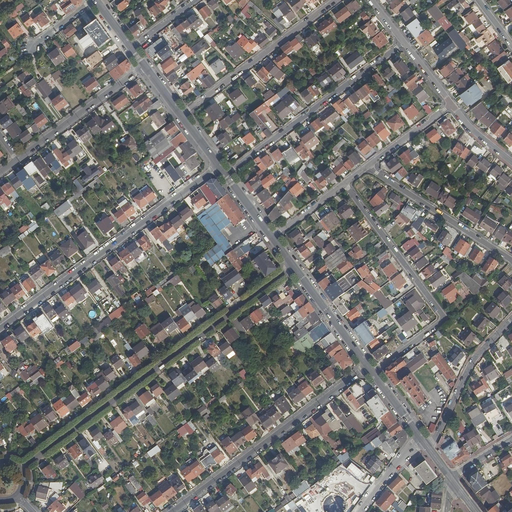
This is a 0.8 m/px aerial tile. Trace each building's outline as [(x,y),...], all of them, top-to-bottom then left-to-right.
[(66,15),(82,3),(82,0),(63,0),(65,2),(66,1),(68,5),(63,10),(66,15)] [(124,0),(120,3),(117,5),(121,11),(127,6),(126,5),(128,4),(128,3),(125,0),(124,0)] [(157,0),(155,2),(161,11),(165,8),(164,5),(167,3),(165,0),(157,0)] [(249,0),(236,0),(243,9),(247,3),(249,0)] [(292,0),(289,3),(295,11),(300,7),(299,5),(302,3),(306,0),(305,0),(292,0)] [(360,8),(354,0),(346,6),(352,14),(354,12),(355,13),(357,12),(356,11),(360,8)] [(398,0),(391,5),(398,14),(403,10),(402,8),(405,5),(403,2),(402,4),(398,0)] [(459,15),(470,7),(464,0),(457,0),(456,1),(455,0),(453,0),(447,5),(450,9),(454,6),(456,9),(458,8),(460,11),(458,13),(459,15)] [(498,0),(497,1),(504,9),(511,4),(507,0),(498,0)] [(155,15),(161,11),(155,2),(154,1),(149,5),(151,8),(150,9),(155,15)] [(16,7),(14,8),(15,11),(25,4),(23,2),(16,7)] [(248,4),(250,6),(260,15),(262,13),(250,2),(248,4)] [(241,12),(248,19),(251,16),(246,11),(250,6),(248,4),(247,3),(243,9),(242,10),(241,12)] [(435,4),(431,7),(441,18),(445,15),(444,14),(440,10),(436,4),(435,4)] [(206,6),(198,11),(204,19),(211,14),(206,6)] [(280,11),(288,21),(295,16),(287,6),(280,11)] [(144,25),(148,23),(136,7),(133,9),(141,20),(140,21),(144,25)] [(351,15),(345,7),(334,15),(340,23),(351,15)] [(408,7),(401,13),(407,21),(403,23),(406,26),(407,25),(417,18),(419,16),(417,13),(414,15),(408,7)] [(1,18),(0,18),(0,21),(5,18),(4,17),(8,14),(12,20),(19,15),(15,11),(14,8),(1,18)] [(286,23),(288,21),(280,11),(279,10),(274,14),(277,17),(274,20),(282,30),(285,28),(284,27),(283,25),(286,23)] [(472,23),(478,19),(476,16),(475,17),(471,11),(464,16),(470,25),(472,23)] [(38,22),(39,23),(42,27),(50,21),(43,12),(43,13),(42,12),(40,13),(40,14),(33,20),(35,22),(36,23),(37,22),(38,22)] [(130,12),(124,16),(126,18),(127,20),(133,16),(130,12)] [(360,15),(364,21),(365,22),(364,23),(365,24),(370,20),(364,12),(360,15)] [(28,13),(21,19),(28,28),(35,22),(33,20),(28,13)] [(196,13),(187,20),(193,27),(194,29),(198,26),(203,23),(196,13)] [(439,19),(447,29),(452,25),(449,22),(445,15),(441,18),(439,19)] [(462,17),(469,26),(470,25),(464,16),(462,17)] [(321,27),(317,29),(322,35),(325,32),(329,30),(330,31),(337,25),(331,17),(320,25),(321,27)] [(417,18),(407,25),(416,37),(426,30),(422,25),(424,23),(423,21),(420,23),(417,18)] [(187,20),(175,28),(183,38),(187,36),(184,32),(182,30),(186,27),(187,29),(189,28),(190,29),(193,27),(187,20)] [(480,33),(486,28),(480,20),(477,23),(476,21),(473,24),(472,23),(470,25),(469,26),(468,26),(472,32),(474,30),(478,35),(480,33)] [(378,32),(370,21),(360,28),(364,33),(367,31),(372,37),(378,32)] [(271,38),(277,31),(268,22),(265,25),(269,29),(266,33),(271,38)] [(134,35),(138,36),(141,34),(138,30),(140,28),(137,23),(129,29),(134,35)] [(17,24),(9,30),(14,38),(23,31),(17,24)] [(63,29),(60,32),(64,36),(67,34),(68,36),(69,37),(71,35),(77,31),(72,25),(71,26),(70,24),(67,26),(68,28),(64,31),(63,29)] [(175,28),(175,27),(171,30),(183,46),(187,43),(183,38),(175,28)] [(415,38),(423,48),(434,39),(427,29),(426,30),(416,37),(415,38)] [(478,35),(475,37),(478,41),(482,38),(487,44),(493,39),(486,29),(480,33),(478,35)] [(91,54),(103,45),(101,43),(102,41),(98,35),(92,40),(91,38),(90,36),(89,35),(88,35),(85,31),(76,38),(82,46),(84,45),(91,54)] [(388,42),(380,32),(372,38),(380,48),(388,42)] [(459,34),(460,35),(466,43),(468,41),(465,37),(465,38),(460,32),(459,34)] [(250,38),(256,43),(258,42),(261,47),(269,41),(265,36),(264,37),(261,33),(258,36),(260,38),(256,40),(253,36),(250,38)] [(311,35),(305,39),(305,40),(311,48),(312,47),(313,48),(314,47),(315,48),(317,46),(316,44),(320,41),(315,33),(311,35)] [(203,37),(209,43),(212,40),(207,34),(203,37)] [(303,40),(299,34),(295,37),(296,38),(299,42),(303,40)] [(464,47),(467,45),(466,44),(466,43),(460,35),(457,38),(464,47)] [(290,42),(289,41),(281,47),(285,54),(294,48),(296,50),(301,47),(302,46),(299,42),(296,38),(290,42)] [(161,39),(146,51),(152,59),(164,50),(166,53),(160,58),(163,61),(174,52),(172,49),(170,51),(161,39)] [(446,53),(447,52),(454,47),(453,47),(455,46),(452,42),(450,39),(435,50),(441,58),(446,54),(446,53)] [(199,48),(194,52),(194,53),(196,56),(205,49),(206,49),(210,47),(204,40),(201,42),(202,43),(198,46),(199,48)] [(490,58),(495,63),(499,60),(501,59),(506,55),(507,54),(503,48),(501,49),(494,40),(487,46),(494,55),(490,58)] [(243,52),(245,50),(237,42),(231,47),(229,45),(225,48),(235,59),(243,53),(243,52)] [(72,47),(69,43),(62,49),(65,53),(68,57),(74,52),(75,54),(76,53),(72,48),(72,47)] [(192,51),(187,43),(183,46),(181,47),(189,57),(192,55),(194,53),(194,52),(192,51)] [(6,47),(0,51),(0,56),(9,50),(12,53),(15,51),(10,44),(6,47)] [(58,48),(48,55),(49,57),(53,54),(53,53),(58,49),(58,48)] [(53,54),(49,57),(52,60),(55,65),(65,58),(58,49),(53,53),(53,54)] [(89,71),(93,68),(92,66),(102,58),(97,52),(87,59),(89,62),(87,63),(89,65),(90,65),(89,64),(90,63),(92,66),(91,66),(89,68),(88,67),(87,68),(89,71)] [(176,55),(174,52),(163,61),(161,63),(162,65),(167,73),(179,64),(178,63),(177,64),(172,58),(176,55)] [(286,55),(284,53),(277,58),(278,59),(276,60),(280,66),(286,62),(288,64),(292,61),(286,55)] [(114,54),(104,62),(110,70),(120,63),(114,54)] [(356,60),(352,56),(345,61),(351,69),(360,62),(358,59),(356,60)] [(127,59),(119,64),(125,72),(130,68),(131,64),(127,59)] [(226,69),(219,59),(210,66),(216,74),(220,71),(221,73),(226,69)] [(402,76),(409,70),(400,59),(393,64),(402,76)] [(194,69),(202,63),(199,60),(186,69),(189,73),(194,69)] [(509,82),(511,80),(511,62),(510,60),(498,68),(509,82)] [(285,74),(272,62),(266,69),(269,72),(274,77),(279,80),(285,74)] [(202,73),(207,70),(202,63),(194,69),(199,76),(200,75),(204,80),(206,78),(204,75),(202,73)] [(440,69),(446,76),(454,70),(449,63),(440,69)] [(486,75),(489,73),(487,70),(486,70),(481,63),(478,66),(482,71),(483,71),(486,75)] [(180,65),(179,64),(167,73),(166,74),(171,82),(176,79),(179,77),(174,71),(180,67),(179,66),(180,65)] [(339,64),(328,72),(335,81),(346,73),(339,64)] [(266,69),(264,67),(258,73),(262,77),(263,79),(267,81),(269,79),(266,76),(269,72),(266,69)] [(387,72),(383,75),(386,79),(387,78),(390,82),(393,79),(390,76),(394,73),(391,69),(389,70),(388,68),(385,70),(387,72)] [(445,78),(451,86),(460,78),(464,75),(459,68),(445,78)] [(199,76),(194,69),(189,73),(192,77),(194,79),(199,76)] [(27,82),(31,79),(29,76),(30,75),(27,71),(25,73),(24,73),(18,77),(23,84),(27,81),(27,82)] [(61,72),(54,78),(56,80),(59,78),(61,76),(63,75),(61,72)] [(210,88),(216,83),(210,76),(211,76),(208,72),(204,75),(206,78),(204,80),(210,88)] [(323,86),(331,80),(325,72),(317,78),(323,86)] [(377,74),(373,77),(381,88),(385,85),(381,80),(382,79),(381,77),(380,78),(377,74)] [(248,84),(247,84),(250,87),(255,83),(253,80),(255,78),(252,75),(250,77),(249,76),(247,77),(248,78),(245,80),(248,84)] [(411,92),(424,82),(421,79),(416,84),(415,83),(414,83),(413,82),(417,79),(414,75),(404,82),(411,92)] [(460,89),(463,93),(472,86),(464,76),(455,83),(459,87),(460,86),(461,88),(460,89)] [(99,84),(94,77),(83,84),(89,91),(99,84)] [(32,94),(33,94),(34,93),(31,88),(32,87),(31,86),(37,82),(33,78),(25,84),(32,94)] [(42,87),(52,101),(54,103),(59,110),(64,106),(65,108),(70,105),(68,103),(62,95),(61,94),(55,98),(52,94),(50,90),(51,89),(46,83),(44,80),(39,84),(42,87)] [(190,83),(188,81),(182,86),(184,89),(183,90),(186,94),(193,89),(192,87),(193,86),(191,83),(190,83)] [(39,84),(38,83),(36,84),(37,85),(37,86),(41,92),(45,98),(44,99),(49,104),(52,101),(42,87),(39,84)] [(307,89),(313,97),(319,93),(318,90),(321,88),(317,83),(314,85),(307,89)] [(463,93),(460,95),(468,105),(483,93),(475,83),(472,86),(463,93)] [(30,95),(32,94),(25,84),(19,88),(27,98),(30,95)] [(367,84),(363,87),(369,94),(371,92),(375,97),(376,96),(378,98),(379,97),(371,86),(370,87),(367,84)] [(137,85),(130,90),(135,98),(143,92),(137,85)] [(286,87),(294,94),(296,91),(289,85),(286,87)] [(428,97),(420,86),(413,91),(419,99),(418,100),(420,103),(428,97)] [(398,90),(396,87),(393,90),(391,91),(388,94),(386,95),(388,98),(398,90)] [(370,97),(368,94),(367,95),(362,88),(358,91),(356,92),(361,99),(364,97),(366,100),(370,97)] [(246,99),(238,89),(230,96),(237,106),(246,99)] [(307,102),(313,97),(307,89),(301,94),(307,102)] [(502,94),(504,96),(509,103),(511,100),(511,99),(505,91),(505,92),(502,94)] [(62,95),(68,103),(72,101),(66,93),(62,95)] [(355,93),(349,97),(353,104),(359,99),(355,93)] [(273,97),(270,94),(263,101),(265,103),(267,101),(271,98),(273,97)] [(277,94),(276,95),(273,97),(271,98),(267,101),(270,104),(272,105),(274,103),(273,101),(279,97),(277,94)] [(32,97),(31,96),(30,95),(27,98),(26,98),(22,102),(23,104),(27,101),(32,97)] [(123,95),(113,103),(118,110),(128,102),(124,95),(123,95)] [(291,111),(292,112),(300,105),(290,95),(282,101),(291,111)] [(504,96),(500,100),(506,108),(510,104),(509,103),(504,96)] [(2,109),(5,114),(15,107),(7,97),(0,102),(0,101),(0,108),(1,108),(2,109)] [(158,101),(150,107),(149,105),(151,103),(147,97),(139,103),(133,107),(135,109),(140,116),(148,110),(151,115),(162,107),(162,106),(158,101)] [(359,112),(348,98),(345,100),(356,114),(359,112)] [(291,111),(282,101),(282,100),(274,108),(282,117),(286,114),(287,115),(291,111)] [(342,115),(344,113),(342,111),(347,107),(340,100),(333,105),(342,115)] [(481,102),(471,110),(479,120),(480,120),(484,115),(488,111),(481,102)] [(207,110),(215,121),(218,119),(224,114),(216,103),(207,110)] [(265,109),(268,107),(267,106),(265,103),(254,111),(257,114),(259,113),(264,109),(265,109)] [(410,119),(418,113),(412,105),(404,111),(410,119)] [(422,107),(428,115),(432,112),(427,106),(426,106),(425,105),(422,107)] [(25,109),(23,106),(18,109),(22,114),(26,111),(25,109)] [(338,115),(332,108),(320,117),(331,127),(333,126),(331,123),(330,123),(329,122),(335,117),(338,115)] [(250,114),(262,128),(264,127),(266,125),(264,123),(261,119),(257,114),(254,111),(250,114)] [(365,119),(372,114),(370,112),(370,111),(363,116),(365,119)] [(488,111),(484,115),(480,120),(489,128),(497,118),(488,111)] [(158,112),(151,117),(159,128),(166,123),(158,112)] [(218,119),(225,129),(242,117),(239,113),(230,119),(226,113),(224,114),(218,119)] [(43,114),(35,120),(40,127),(48,121),(43,114)] [(96,115),(92,118),(93,119),(99,127),(100,128),(104,134),(115,126),(109,118),(105,121),(100,120),(96,115)] [(248,115),(243,119),(250,128),(252,127),(246,120),(249,117),(248,115)] [(394,131),(404,124),(397,115),(387,122),(394,131)] [(0,121),(6,129),(7,128),(8,127),(12,124),(12,123),(13,122),(8,116),(0,121)] [(320,118),(308,126),(311,129),(313,133),(324,126),(327,130),(328,129),(330,130),(331,129),(320,118)] [(99,127),(93,119),(87,124),(94,133),(100,128),(99,127)] [(448,136),(455,131),(447,120),(440,125),(448,136)] [(492,130),(499,136),(505,128),(497,121),(493,126),(494,126),(492,130)] [(10,133),(15,138),(19,135),(22,133),(15,122),(12,124),(8,127),(10,130),(11,129),(12,132),(10,133)] [(149,152),(152,155),(158,164),(163,160),(166,157),(174,152),(176,149),(181,146),(188,141),(184,136),(175,123),(173,122),(169,125),(147,141),(143,144),(149,152)] [(35,132),(39,129),(35,123),(30,127),(26,130),(22,133),(19,135),(24,142),(32,137),(29,132),(33,129),(35,132)] [(377,134),(380,138),(384,135),(383,134),(388,131),(382,123),(373,129),(375,132),(377,134)] [(85,127),(76,133),(80,139),(83,143),(92,136),(90,134),(85,127)] [(264,132),(268,137),(273,134),(268,128),(264,132)] [(313,133),(311,129),(306,133),(307,134),(301,139),(302,140),(308,148),(319,140),(313,133)] [(434,130),(426,136),(432,144),(440,138),(434,130)] [(511,133),(508,130),(503,136),(505,138),(505,139),(511,144),(511,133)] [(242,138),(245,143),(247,145),(255,140),(250,133),(242,138)] [(381,141),(376,135),(374,133),(367,139),(366,139),(366,140),(372,148),(381,141)] [(218,137),(225,146),(232,141),(231,140),(228,142),(223,134),(218,137)] [(131,138),(121,145),(127,152),(136,146),(131,138)] [(339,148),(345,141),(343,138),(336,145),(339,148)] [(430,147),(425,139),(418,145),(420,148),(422,146),(426,150),(430,147)] [(76,140),(68,145),(71,149),(67,153),(71,159),(83,150),(76,140)] [(308,148),(302,140),(299,143),(300,145),(294,149),(300,157),(301,156),(303,160),(309,156),(312,159),(314,157),(308,148)] [(195,150),(188,141),(181,146),(176,149),(182,157),(186,161),(193,156),(197,153),(195,150)] [(365,155),(372,148),(365,141),(358,148),(365,155)] [(448,157),(454,148),(451,143),(441,156),(445,161),(448,157)] [(458,143),(453,150),(465,158),(470,151),(458,143)] [(299,156),(291,146),(292,147),(286,152),(285,150),(285,151),(282,153),(290,163),(299,156)] [(64,149),(60,152),(58,149),(54,152),(64,165),(68,163),(67,161),(71,158),(64,149)] [(277,161),(284,156),(278,149),(272,154),(277,161)] [(415,159),(419,157),(414,150),(411,153),(409,150),(400,157),(406,165),(409,162),(410,164),(413,162),(412,160),(415,158),(415,159)] [(468,161),(467,163),(473,168),(477,164),(480,160),(477,157),(474,154),(475,153),(471,150),(470,151),(465,158),(465,159),(468,161)] [(62,167),(55,158),(51,153),(44,158),(49,164),(52,162),(51,160),(52,160),(56,165),(60,171),(63,169),(62,167)] [(352,160),(356,165),(362,160),(359,155),(359,156),(358,155),(357,155),(356,154),(350,158),(352,160)] [(267,155),(261,160),(268,169),(269,170),(275,165),(272,161),(273,161),(271,158),(270,158),(267,155)] [(193,156),(186,161),(193,171),(200,166),(193,156)] [(261,160),(259,157),(255,160),(262,169),(251,177),(249,175),(242,180),(245,184),(257,175),(257,176),(259,175),(265,170),(268,169),(261,160)] [(480,160),(477,164),(486,172),(492,165),(482,157),(480,160)] [(41,158),(34,163),(45,177),(48,175),(41,165),(44,163),(41,158)] [(401,166),(395,158),(393,160),(399,168),(401,166)] [(341,163),(340,162),(337,159),(334,163),(337,166),(332,171),(338,176),(346,169),(341,163)] [(341,163),(345,167),(346,166),(349,170),(354,166),(349,159),(345,163),(344,164),(341,161),(340,162),(341,163)] [(399,168),(393,160),(386,165),(391,170),(394,172),(399,168)] [(33,162),(25,169),(28,174),(30,176),(36,171),(40,175),(42,174),(41,174),(33,162)] [(179,167),(186,175),(189,173),(182,164),(179,167)] [(444,164),(438,172),(441,175),(446,166),(444,164)] [(496,164),(490,172),(498,178),(502,172),(504,170),(496,164)] [(87,166),(83,169),(87,174),(82,178),(86,182),(97,173),(100,177),(105,173),(100,165),(94,169),(93,168),(91,168),(90,168),(89,169),(87,166)] [(178,167),(175,169),(182,179),(185,177),(178,167)] [(322,175),(329,182),(336,176),(329,168),(322,175)] [(399,181),(408,174),(403,168),(394,175),(399,181)] [(24,169),(16,175),(17,177),(23,185),(28,191),(36,185),(24,169)] [(171,172),(169,174),(170,176),(171,176),(175,183),(181,179),(176,172),(173,174),(171,172)] [(327,183),(319,172),(316,175),(319,179),(315,182),(321,189),(324,186),(324,185),(327,183)] [(498,178),(497,179),(507,187),(509,185),(511,181),(511,180),(502,172),(498,178)] [(308,182),(311,180),(306,173),(303,176),(308,182)] [(286,176),(284,174),(276,180),(278,182),(282,178),(286,176)] [(423,178),(419,175),(417,177),(412,174),(408,181),(416,187),(423,178)] [(40,175),(36,179),(40,185),(45,182),(40,175)] [(257,175),(245,184),(251,192),(255,190),(254,187),(261,181),(260,179),(261,178),(259,175),(257,176),(257,175)] [(17,177),(9,183),(15,191),(23,185),(17,177)] [(290,181),(292,185),(294,187),(291,190),(294,194),(302,187),(297,182),(294,178),(292,180),(290,181)] [(216,180),(211,179),(199,188),(205,197),(211,204),(212,206),(228,195),(216,180)] [(437,199),(441,193),(438,192),(440,188),(431,182),(425,191),(437,199)] [(17,196),(18,197),(19,196),(15,191),(9,183),(2,188),(6,194),(10,191),(15,197),(17,196)] [(78,197),(90,188),(88,185),(87,186),(80,191),(76,194),(78,197)] [(142,194),(149,188),(147,185),(140,191),(141,193),(142,194)] [(142,194),(149,203),(156,197),(149,188),(142,194)] [(373,199),(379,205),(384,202),(383,201),(385,198),(383,195),(388,191),(384,188),(373,199)] [(479,191),(474,188),(468,195),(474,197),(479,191)] [(265,189),(258,194),(264,202),(271,197),(265,189)] [(0,205),(4,202),(7,206),(11,203),(6,196),(2,190),(0,191),(0,205)] [(283,207),(286,211),(293,206),(289,201),(294,196),(289,191),(279,203),(283,207)] [(448,194),(443,191),(441,193),(437,199),(437,200),(442,203),(442,202),(453,209),(457,202),(447,195),(448,194)] [(142,194),(141,193),(134,199),(141,208),(149,203),(142,194)] [(394,203),(392,205),(396,209),(400,202),(401,201),(399,200),(400,198),(392,193),(389,198),(390,199),(389,200),(394,203)] [(68,200),(72,204),(79,199),(78,197),(76,194),(72,197),(71,198),(68,200)] [(198,209),(206,203),(200,194),(192,200),(198,209)] [(228,195),(212,206),(208,209),(197,217),(199,220),(200,220),(218,244),(217,245),(207,252),(203,255),(211,267),(226,256),(227,255),(234,250),(221,232),(220,231),(209,217),(218,210),(217,209),(219,208),(220,209),(222,208),(232,221),(235,225),(245,218),(235,205),(228,195)] [(271,197),(264,202),(267,207),(272,204),(273,205),(276,203),(271,197)] [(126,199),(119,205),(121,208),(129,202),(126,199)] [(48,202),(41,207),(46,213),(52,208),(48,202)] [(122,209),(128,218),(136,212),(129,202),(121,208),(122,209)] [(378,216),(390,207),(384,202),(379,205),(373,209),(378,216)] [(339,210),(341,213),(344,217),(345,218),(354,211),(348,203),(339,210)] [(416,211),(406,205),(400,213),(411,220),(416,211)] [(189,206),(179,214),(180,215),(184,220),(194,213),(189,206)] [(275,207),(268,215),(273,221),(282,214),(279,209),(276,206),(275,207)] [(220,231),(232,221),(222,208),(220,209),(219,208),(217,209),(218,210),(209,217),(220,231)] [(477,224),(481,217),(466,208),(462,215),(477,224)] [(120,224),(128,218),(122,209),(114,215),(120,224)] [(330,230),(340,222),(333,212),(322,220),(330,230)] [(410,221),(411,220),(400,213),(399,215),(409,224),(410,222),(410,221)] [(180,215),(170,223),(175,230),(185,222),(184,220),(180,215)] [(409,224),(399,215),(394,219),(401,227),(406,223),(407,225),(409,224)] [(99,222),(97,224),(105,234),(115,227),(112,222),(108,218),(100,223),(99,222)] [(480,226),(492,234),(497,227),(485,219),(480,226)] [(438,228),(428,221),(426,225),(436,231),(438,228)] [(39,224),(38,222),(30,228),(29,229),(30,232),(40,225),(39,224)] [(158,229),(163,234),(166,239),(176,232),(175,230),(170,223),(169,222),(164,226),(163,225),(158,229)] [(367,236),(357,223),(349,229),(358,242),(367,236)] [(423,239),(425,238),(424,237),(420,233),(417,231),(412,226),(405,231),(410,238),(413,236),(413,238),(416,236),(415,234),(416,233),(423,239)] [(492,234),(501,241),(502,240),(507,232),(498,226),(497,227),(492,234)] [(158,229),(157,227),(150,233),(155,240),(163,234),(158,229)] [(7,228),(4,230),(6,233),(10,238),(13,236),(7,228)] [(18,237),(20,239),(21,240),(31,233),(30,232),(29,229),(26,231),(22,234),(18,237)] [(358,242),(349,229),(347,230),(357,243),(358,242)] [(509,243),(511,245),(511,244),(511,231),(509,229),(507,232),(502,240),(505,243),(505,242),(506,241),(509,243)] [(291,234),(299,246),(316,233),(314,231),(303,239),(301,235),(302,234),(301,231),(299,233),(297,230),(291,234)] [(86,231),(79,237),(87,248),(95,243),(86,231)] [(452,237),(443,231),(438,240),(447,246),(449,242),(448,242),(452,237)] [(313,239),(321,250),(324,248),(326,246),(322,240),(326,237),(322,232),(313,239)] [(145,236),(137,242),(145,251),(152,246),(145,236)] [(409,253),(418,246),(413,239),(410,241),(409,240),(403,245),(409,253)] [(71,240),(61,248),(69,257),(78,250),(71,240)] [(333,243),(338,250),(340,248),(337,245),(334,240),(326,246),(324,248),(329,255),(336,250),(332,244),(333,243)] [(467,258),(472,250),(470,248),(471,246),(461,240),(460,242),(457,240),(452,248),(467,258)] [(266,246),(262,241),(250,250),(254,255),(266,246)] [(134,242),(127,248),(134,258),(142,252),(134,242)] [(337,245),(340,248),(343,253),(345,252),(339,243),(337,245)] [(243,246),(242,244),(234,250),(227,255),(229,258),(228,259),(232,264),(239,259),(245,254),(241,248),(243,246)] [(358,259),(364,255),(356,244),(352,247),(354,249),(349,253),(352,257),(353,256),(356,259),(358,258),(358,259)] [(8,245),(0,250),(0,254),(1,256),(8,251),(9,252),(12,250),(10,247),(8,245)] [(309,252),(305,245),(299,250),(305,258),(311,253),(310,251),(309,252)] [(134,258),(127,248),(119,254),(127,264),(134,259),(134,258)] [(328,268),(330,271),(344,261),(347,259),(343,253),(340,248),(338,250),(316,266),(317,268),(324,263),(327,267),(328,266),(327,265),(328,264),(330,266),(328,268)] [(392,256),(387,249),(379,255),(381,259),(384,257),(386,260),(392,256)] [(415,261),(423,256),(417,249),(410,254),(415,261)] [(65,258),(59,250),(55,254),(56,255),(50,259),(52,262),(56,267),(59,264),(59,263),(65,258)] [(479,264),(484,255),(476,250),(470,258),(479,264)] [(460,268),(461,266),(454,260),(455,259),(453,256),(454,255),(450,251),(446,256),(453,262),(460,268)] [(264,252),(254,260),(265,275),(276,268),(264,252)] [(446,256),(444,255),(441,258),(449,265),(453,262),(446,256)] [(117,257),(109,263),(115,271),(119,268),(122,273),(126,270),(117,257)] [(243,265),(239,259),(232,264),(236,270),(238,272),(250,263),(248,261),(248,262),(243,265)] [(347,259),(344,261),(338,266),(343,273),(350,268),(345,263),(348,260),(347,259)] [(426,263),(423,259),(416,264),(418,268),(420,267),(421,270),(427,266),(425,263),(426,263)] [(498,264),(490,259),(482,270),(486,273),(489,269),(491,270),(494,267),(495,268),(498,264)] [(49,261),(41,266),(49,277),(56,271),(49,261)] [(324,263),(317,268),(319,271),(318,272),(319,273),(321,273),(328,268),(330,266),(328,264),(327,265),(328,266),(327,267),(324,263)] [(392,280),(400,275),(392,263),(383,269),(390,278),(392,280)] [(433,264),(423,271),(428,278),(437,272),(434,268),(436,267),(433,264)] [(33,269),(29,272),(35,281),(45,273),(40,266),(39,265),(33,269)] [(362,268),(361,269),(360,270),(358,271),(361,275),(361,276),(363,279),(366,276),(371,282),(378,276),(375,272),(375,273),(374,271),(371,273),(366,267),(363,269),(362,268)] [(276,268),(265,275),(266,277),(277,269),(276,268)] [(359,274),(355,269),(349,273),(353,278),(359,274)] [(236,270),(221,281),(225,286),(227,289),(242,278),(238,272),(236,270)] [(454,280),(458,277),(463,273),(461,270),(452,277),(454,280)] [(440,272),(436,274),(437,275),(430,280),(436,288),(446,281),(440,272)] [(458,277),(468,288),(476,282),(471,278),(464,272),(463,273),(458,277)] [(347,280),(345,281),(348,285),(355,281),(353,278),(349,273),(344,276),(347,280)] [(120,282),(114,274),(107,279),(120,296),(123,294),(116,284),(120,282)] [(319,284),(324,291),(338,281),(332,274),(327,278),(325,275),(317,281),(319,284)] [(406,282),(401,274),(392,281),(398,288),(406,282)] [(511,280),(506,274),(498,283),(505,290),(511,283),(511,280)] [(23,284),(29,292),(36,286),(30,278),(23,284)] [(165,284),(167,282),(164,279),(155,286),(157,289),(161,286),(165,284)] [(480,286),(484,289),(489,284),(485,280),(480,286)] [(95,281),(87,287),(92,294),(95,291),(99,289),(100,288),(95,281)] [(363,286),(373,294),(374,294),(376,292),(369,286),(362,281),(352,288),(354,292),(361,287),(362,288),(363,286)] [(468,288),(476,297),(484,289),(480,286),(478,284),(476,282),(468,288)] [(381,288),(374,283),(369,286),(376,292),(377,291),(381,288)] [(80,284),(69,292),(75,300),(78,297),(81,300),(84,297),(82,294),(86,291),(80,284)] [(18,285),(11,290),(13,293),(17,298),(18,299),(18,300),(26,294),(24,292),(21,287),(19,286),(18,285)] [(455,298),(459,295),(452,285),(442,292),(449,301),(454,297),(455,298)] [(155,286),(145,294),(147,297),(148,296),(153,293),(157,289),(155,286)] [(227,289),(225,286),(218,291),(226,301),(233,296),(227,289)] [(276,288),(274,290),(278,295),(284,303),(286,305),(287,307),(288,306),(295,301),(302,295),(300,292),(295,296),(288,286),(285,288),(290,295),(286,298),(282,292),(280,294),(276,288)] [(10,288),(0,295),(0,296),(0,297),(6,305),(17,298),(13,293),(11,290),(10,288)] [(496,299),(505,308),(511,300),(511,297),(505,290),(496,299)] [(374,294),(384,308),(386,310),(393,304),(389,299),(387,301),(384,296),(382,297),(377,291),(376,292),(374,294)] [(75,300),(69,292),(61,298),(70,309),(77,303),(75,300)] [(412,293),(406,297),(409,301),(414,307),(417,306),(416,305),(419,303),(418,302),(412,293)] [(208,300),(215,309),(223,303),(217,294),(208,300)] [(284,303),(278,295),(271,300),(277,308),(284,303)] [(308,303),(302,295),(295,301),(295,302),(291,306),(296,312),(298,311),(308,303)] [(135,298),(133,299),(134,300),(137,304),(142,301),(138,296),(135,298)] [(17,298),(6,305),(7,306),(18,299),(17,298)] [(338,309),(343,316),(349,312),(343,304),(344,303),(345,303),(343,300),(341,301),(339,298),(336,300),(333,302),(338,309)] [(137,304),(134,300),(134,301),(132,299),(128,302),(132,307),(133,306),(133,307),(137,304)] [(485,311),(493,318),(502,309),(493,301),(485,311)] [(186,303),(178,309),(179,310),(182,315),(190,308),(188,306),(186,303)] [(304,319),(314,311),(308,303),(298,311),(304,319)] [(198,319),(206,313),(199,304),(196,307),(195,306),(193,307),(191,304),(188,306),(190,308),(192,312),(196,317),(198,319)] [(55,311),(51,305),(44,310),(51,318),(57,313),(55,311)] [(55,311),(57,313),(62,320),(70,314),(63,305),(55,311)] [(127,312),(123,306),(117,311),(121,316),(122,315),(127,312)] [(271,317),(263,306),(250,316),(255,324),(264,318),(266,321),(271,317)] [(291,310),(288,306),(287,307),(286,308),(279,313),(281,316),(282,315),(282,317),(291,310)] [(188,323),(196,317),(192,312),(190,308),(182,315),(188,323)] [(361,315),(355,308),(347,314),(352,322),(361,315)] [(183,333),(191,327),(188,323),(182,315),(179,310),(176,312),(181,320),(176,324),(178,327),(183,333)] [(121,316),(117,311),(109,317),(113,322),(119,318),(121,316)] [(299,329),(294,333),(296,337),(290,342),(292,345),(323,322),(314,311),(304,319),(296,325),(299,329)] [(407,333),(412,329),(411,327),(418,322),(411,312),(398,321),(407,333)] [(420,315),(425,322),(428,319),(423,312),(420,315)] [(43,313),(33,321),(34,323),(42,333),(48,329),(50,331),(54,328),(43,313)] [(392,313),(389,316),(394,322),(398,319),(392,313)] [(487,324),(488,324),(491,320),(483,314),(474,324),(482,330),(487,324)] [(101,331),(113,322),(109,317),(104,321),(104,322),(96,328),(97,330),(99,333),(101,331)] [(240,323),(243,327),(246,331),(254,325),(248,317),(240,323)] [(168,334),(178,327),(176,324),(171,318),(161,325),(168,334)] [(366,321),(354,330),(356,333),(358,332),(359,333),(360,331),(366,327),(369,326),(366,321)] [(325,338),(331,334),(328,330),(323,322),(292,345),(300,356),(304,353),(308,350),(315,345),(321,341),(325,338)] [(34,338),(42,333),(34,323),(27,328),(34,338)] [(150,333),(144,324),(135,331),(141,339),(150,333)] [(166,338),(169,336),(168,334),(161,325),(151,333),(157,341),(158,343),(165,338),(166,338)] [(22,341),(29,336),(22,326),(15,331),(22,341)] [(358,336),(366,346),(376,339),(380,336),(377,332),(372,326),(370,327),(369,326),(366,327),(360,331),(359,333),(360,335),(358,336)] [(239,333),(234,327),(224,335),(230,343),(240,336),(239,333)] [(396,337),(398,335),(402,332),(398,327),(392,332),(396,337)] [(468,327),(459,337),(468,345),(474,338),(475,339),(478,335),(468,327)] [(104,336),(101,331),(99,333),(96,335),(93,337),(95,340),(97,339),(101,335),(102,337),(104,336)] [(380,336),(376,339),(377,339),(369,345),(372,349),(376,346),(377,347),(381,344),(378,341),(383,336),(384,338),(388,335),(386,332),(385,332),(380,336)] [(1,343),(10,355),(15,351),(14,349),(18,346),(16,344),(19,342),(13,334),(1,343)] [(332,358),(343,350),(341,348),(331,334),(325,338),(328,343),(325,345),(328,348),(326,350),(332,358)] [(404,343),(408,340),(403,334),(399,337),(404,343)] [(432,352),(438,349),(435,338),(435,337),(432,339),(434,342),(430,344),(432,349),(431,350),(432,352)] [(73,351),(81,346),(78,342),(70,348),(73,351)] [(140,359),(150,352),(143,342),(133,350),(140,359)] [(233,351),(227,342),(219,348),(225,357),(233,351)] [(210,347),(207,349),(214,358),(218,355),(216,352),(219,351),(213,343),(209,346),(210,347)] [(385,345),(373,354),(378,361),(390,352),(385,345)] [(73,352),(68,346),(65,349),(69,355),(72,353),(73,352)] [(411,374),(425,365),(428,362),(417,347),(387,370),(386,373),(396,386),(402,382),(411,374)] [(492,352),(496,359),(503,355),(498,347),(493,350),(494,351),(492,352)] [(456,365),(465,354),(459,349),(450,359),(456,365)] [(0,350),(0,358),(10,373),(12,371),(10,368),(9,368),(2,358),(0,354),(0,353),(2,353),(0,350)] [(344,370),(353,363),(343,350),(332,358),(329,360),(327,361),(331,366),(335,371),(336,370),(333,365),(338,362),(344,370)] [(448,379),(455,374),(439,354),(433,359),(448,379)] [(110,361),(116,369),(120,367),(119,366),(124,363),(118,355),(110,361)] [(136,355),(129,360),(135,367),(141,362),(136,355)] [(260,369),(263,366),(261,364),(255,355),(252,357),(260,369)] [(206,364),(200,357),(190,364),(191,365),(198,374),(199,376),(209,369),(206,365),(206,364)] [(220,367),(214,358),(206,364),(206,365),(209,369),(212,373),(220,367)] [(263,366),(271,361),(269,358),(261,364),(263,366)] [(57,359),(50,364),(53,367),(59,362),(57,359)] [(59,362),(53,367),(54,369),(64,362),(63,360),(59,362)] [(494,364),(484,371),(488,378),(495,374),(496,377),(500,374),(494,364)] [(39,377),(43,374),(42,374),(35,365),(32,367),(34,369),(28,373),(26,370),(22,373),(27,380),(36,373),(39,377)] [(191,365),(181,372),(186,379),(188,382),(198,374),(191,365)] [(329,380),(337,374),(335,371),(331,366),(323,373),(329,380)] [(109,380),(110,381),(117,375),(111,367),(103,373),(109,380)] [(181,372),(178,369),(168,376),(174,385),(176,387),(184,381),(186,379),(181,372)] [(99,387),(102,391),(109,386),(106,382),(109,380),(103,373),(103,372),(97,376),(99,379),(95,382),(99,387)] [(321,383),(324,380),(317,372),(308,378),(314,386),(320,382),(321,383)] [(419,385),(411,374),(402,382),(420,406),(428,400),(418,386),(419,385)] [(298,388),(305,397),(313,391),(304,377),(298,382),(299,383),(296,385),(298,388)] [(472,387),(476,394),(489,386),(483,377),(476,382),(477,384),(476,385),(472,387)] [(98,387),(99,387),(95,382),(93,380),(85,387),(94,398),(101,392),(98,387)] [(356,383),(348,389),(356,400),(361,397),(364,396),(364,395),(356,383)] [(164,392),(158,384),(151,389),(154,393),(153,394),(154,396),(156,395),(157,397),(164,392)] [(176,387),(174,385),(169,389),(165,392),(171,400),(181,393),(176,387)] [(10,394),(13,397),(23,389),(20,386),(10,394)] [(82,406),(92,399),(82,386),(79,387),(84,393),(80,396),(76,390),(75,391),(72,386),(68,388),(73,394),(80,404),(82,406)] [(295,404),(305,397),(298,388),(288,396),(295,404)] [(348,389),(345,392),(358,409),(361,407),(356,400),(348,389)] [(374,392),(372,389),(364,395),(364,396),(368,402),(377,395),(374,392)] [(156,401),(153,398),(153,399),(148,392),(140,398),(145,405),(146,404),(148,407),(156,401)] [(76,407),(80,404),(73,394),(63,402),(69,410),(75,406),(76,407)] [(217,401),(220,404),(229,397),(226,394),(217,401)] [(380,399),(377,395),(368,402),(365,404),(368,408),(370,407),(373,411),(383,403),(380,399)] [(275,403),(283,414),(291,408),(283,397),(275,403)] [(361,397),(356,400),(361,407),(365,403),(361,397)] [(62,416),(70,411),(69,410),(63,402),(61,399),(54,405),(62,416)] [(486,413),(496,407),(492,399),(481,405),(486,413)] [(137,402),(129,407),(136,416),(143,410),(137,402)] [(384,404),(383,403),(373,411),(375,415),(374,416),(377,420),(381,418),(389,412),(386,408),(384,404)] [(51,422),(58,416),(50,405),(43,411),(51,422)] [(338,416),(342,413),(336,405),(334,407),(333,406),(331,407),(338,416)] [(196,414),(197,415),(207,408),(206,406),(196,414)] [(478,406),(466,413),(474,427),(487,420),(480,409),(478,406)] [(136,416),(129,407),(125,411),(126,413),(124,414),(128,419),(129,419),(134,426),(138,423),(140,422),(137,418),(136,416)] [(267,414),(274,422),(282,417),(274,407),(267,412),(267,414)] [(197,415),(199,418),(209,410),(207,408),(197,415)] [(254,424),(254,423),(259,420),(250,408),(242,413),(247,420),(251,424),(253,423),(254,424)] [(333,415),(328,409),(325,411),(326,413),(330,418),(333,415)] [(394,418),(389,412),(381,418),(389,429),(390,428),(397,423),(396,421),(394,418)] [(31,421),(38,431),(48,424),(41,413),(31,421)] [(249,425),(251,424),(247,420),(242,413),(241,414),(249,425)] [(326,413),(322,416),(333,430),(334,432),(336,430),(337,431),(341,427),(333,415),(330,418),(326,413)] [(261,422),(266,428),(274,422),(267,414),(259,420),(261,422)] [(352,414),(346,418),(352,426),(358,422),(352,414)] [(151,416),(150,415),(147,417),(154,426),(157,424),(151,416)] [(322,416),(315,422),(325,436),(333,430),(322,416)] [(121,417),(111,424),(115,430),(117,433),(127,426),(121,417)] [(458,418),(453,420),(461,432),(465,430),(462,425),(462,424),(458,418)] [(29,425),(26,421),(18,428),(24,436),(32,431),(33,433),(34,431),(33,430),(35,428),(32,423),(29,425)] [(352,426),(358,434),(364,430),(358,422),(352,426)] [(494,422),(490,425),(498,437),(502,435),(494,422)] [(400,427),(397,423),(390,428),(389,429),(387,430),(388,432),(387,433),(388,434),(387,435),(385,432),(381,435),(372,442),(369,444),(370,446),(373,444),(376,448),(380,445),(385,451),(393,458),(396,455),(390,447),(386,442),(385,441),(387,439),(390,434),(392,437),(395,436),(403,430),(400,427)] [(433,433),(437,426),(432,423),(429,431),(430,433),(433,433)] [(39,432),(49,425),(48,424),(38,431),(39,432)] [(184,425),(177,430),(182,437),(189,432),(188,430),(184,425)] [(320,434),(313,425),(305,430),(312,439),(320,434)] [(247,440),(248,442),(257,435),(254,431),(250,426),(241,432),(247,440)] [(103,435),(98,428),(91,434),(96,441),(103,435)] [(482,438),(476,428),(464,436),(465,438),(467,442),(470,446),(474,443),(473,440),(477,438),(478,440),(482,438)] [(117,433),(115,430),(112,431),(105,437),(111,445),(118,440),(120,443),(123,441),(117,433)] [(368,436),(372,442),(381,435),(377,430),(368,436)] [(405,433),(403,430),(395,436),(398,439),(395,441),(400,448),(406,439),(406,435),(405,433)] [(231,439),(237,447),(247,440),(241,432),(231,439)] [(299,432),(291,438),(297,446),(298,447),(306,441),(299,432)] [(442,435),(438,443),(454,464),(470,454),(466,448),(470,446),(467,442),(458,448),(456,444),(455,445),(452,442),(449,444),(446,440),(445,440),(442,435)] [(230,454),(238,449),(237,447),(231,439),(229,437),(222,443),(230,454)] [(85,438),(78,443),(87,455),(89,458),(96,453),(85,438)] [(297,446),(291,438),(282,445),(288,453),(297,446)] [(100,444),(97,447),(102,455),(106,452),(100,444)] [(75,459),(80,455),(82,454),(83,453),(76,445),(69,450),(75,459)] [(159,452),(160,453),(161,453),(156,446),(148,452),(152,457),(159,452)] [(217,463),(221,461),(225,458),(216,446),(208,451),(210,453),(217,463)] [(216,466),(218,464),(217,463),(210,453),(208,451),(207,449),(205,451),(204,456),(202,457),(209,467),(211,466),(213,466),(216,466)] [(340,461),(342,464),(346,460),(349,458),(351,457),(352,456),(348,451),(342,456),(341,454),(337,457),(340,461)] [(502,458),(504,461),(500,464),(505,472),(509,469),(505,463),(509,460),(510,462),(511,462),(511,455),(510,453),(502,458)] [(70,463),(63,454),(55,461),(61,469),(70,463)] [(93,468),(95,466),(94,464),(91,461),(89,458),(87,455),(85,456),(93,468)] [(280,456),(276,458),(284,470),(288,467),(280,456)] [(199,459),(206,469),(209,467),(202,457),(199,459)] [(367,468),(373,473),(382,463),(373,457),(370,460),(367,458),(365,461),(368,463),(367,464),(368,466),(367,468)] [(269,463),(266,466),(276,480),(285,473),(283,470),(284,470),(276,458),(270,462),(274,467),(272,468),(269,463)] [(102,468),(109,465),(106,459),(99,462),(102,468)] [(420,479),(422,478),(426,483),(437,476),(424,459),(414,467),(418,472),(416,474),(420,479)] [(189,466),(196,477),(204,471),(197,460),(189,466)] [(340,461),(329,468),(332,471),(339,466),(341,465),(342,464),(340,461)] [(260,462),(254,467),(259,474),(261,472),(264,475),(262,476),(264,479),(269,475),(260,462)] [(42,471),(48,478),(56,473),(50,465),(42,471)] [(189,482),(196,477),(189,466),(181,472),(189,482)] [(263,478),(259,474),(255,469),(252,471),(250,469),(247,472),(252,479),(251,480),(253,482),(257,480),(258,481),(263,478)] [(473,475),(471,482),(478,491),(489,483),(480,471),(473,475)] [(105,480),(100,473),(97,475),(96,474),(91,478),(91,477),(87,480),(93,489),(105,480)] [(245,478),(240,481),(248,493),(257,487),(253,482),(251,480),(247,474),(243,476),(245,478)] [(142,488),(133,475),(129,478),(134,484),(138,489),(140,488),(141,489),(142,488)] [(405,482),(399,475),(389,486),(395,491),(405,482)] [(170,484),(177,493),(185,487),(178,478),(170,484)] [(310,488),(305,480),(297,486),(302,494),(308,489),(310,488)] [(168,481),(158,488),(160,491),(166,499),(167,500),(177,493),(170,484),(168,481)] [(51,485),(51,482),(41,482),(37,498),(49,501),(51,492),(49,492),(50,489),(51,485)] [(77,484),(76,482),(70,487),(81,500),(86,495),(80,487),(77,484)] [(225,491),(231,496),(236,490),(230,484),(227,488),(225,491)] [(319,484),(294,500),(301,510),(311,504),(306,496),(321,487),(319,484)] [(302,494),(297,486),(294,489),(299,496),(302,494)] [(485,499),(487,498),(492,504),(494,502),(497,500),(502,496),(497,489),(491,493),(486,487),(479,492),(485,499)] [(388,489),(377,501),(385,509),(396,497),(388,489)] [(150,498),(156,507),(166,499),(160,491),(150,498)] [(141,503),(145,501),(148,498),(144,492),(137,497),(141,503)] [(51,499),(54,503),(57,500),(60,497),(56,493),(51,499)] [(324,511),(344,511),(345,510),(346,506),(345,502),(344,499),(341,496),(337,495),(334,494),(330,495),(327,497),(325,499),(323,503),(323,506),(323,509),(324,511)] [(225,495),(215,502),(216,503),(226,496),(225,495)] [(281,503),(284,507),(292,501),(288,495),(285,498),(286,499),(281,503)] [(232,504),(226,496),(216,503),(222,511),(232,504)] [(440,507),(441,498),(432,497),(429,497),(428,506),(431,506),(440,507)] [(403,499),(398,505),(404,510),(407,504),(403,499)] [(54,503),(49,508),(53,511),(54,511),(55,511),(54,511),(62,511),(66,509),(57,500),(54,503)] [(214,501),(206,507),(209,511),(221,511),(222,511),(216,503),(215,502),(214,501)] [(284,507),(287,511),(291,511),(297,508),(292,501),(284,507)] [(492,504),(487,508),(490,511),(502,511),(500,508),(494,502),(492,504)]
